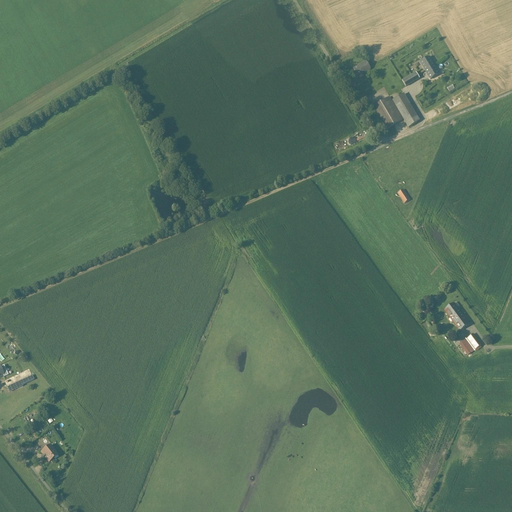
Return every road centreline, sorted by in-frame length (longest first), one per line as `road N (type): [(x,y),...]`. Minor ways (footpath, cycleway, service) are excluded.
road 1 (track): [(0,307),(381,146)]
road 2 (unclassified): [(381,146),(294,0)]
